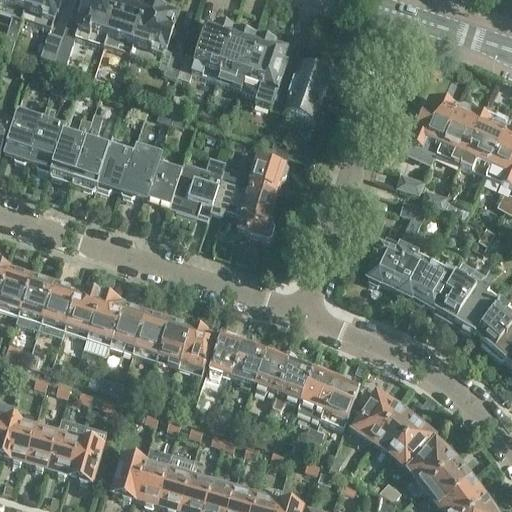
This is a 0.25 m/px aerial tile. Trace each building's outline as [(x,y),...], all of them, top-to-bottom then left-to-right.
[(28,0),(0,0),(0,18),(12,22),(10,29),(9,29),(5,42),(15,45),(19,33),(18,32),(21,25),(28,0)] [(28,0),(21,25),(50,35),(55,20),(57,20),(63,0),(28,0)] [(73,42),(103,52),(119,3),(119,2),(112,0),(87,0),(86,4),(85,4),(77,27),(78,27),(73,42)] [(129,61),(145,12),(119,3),(103,52),(97,71),(105,75),(112,55),(129,61)] [(145,12),(129,61),(158,70),(157,74),(164,76),(164,79),(176,83),(183,61),(165,55),(173,33),(171,32),(175,21),(146,11),(146,12),(145,12)] [(183,61),(176,83),(188,87),(190,79),(216,88),(231,40),(231,39),(207,31),(195,64),(184,61),(183,61)] [(46,45),(40,62),(54,66),(62,42),(48,38),(46,45)] [(231,40),(216,88),(240,96),(239,98),(240,98),(256,47),(255,48),(231,40)] [(54,66),(53,71),(65,75),(75,46),(62,42),(54,66)] [(253,109),(283,119),(292,91),(280,87),(287,69),(281,67),(282,61),(280,55),(256,47),(240,98),(255,103),(253,109)] [(283,119),(282,120),(283,120),(313,130),(331,75),(331,73),(330,70),(329,66),(326,62),(324,62),(321,63),(317,65),(314,69),(312,75),(299,71),(292,91),(283,119)] [(28,73),(20,71),(16,80),(24,83),(28,73)] [(435,161),(456,113),(439,106),(438,110),(428,105),(409,150),(410,150),(405,159),(416,164),(420,155),(435,161)] [(135,112),(132,120),(144,124),(147,115),(135,112)] [(76,139),(63,134),(49,179),(50,179),(50,181),(52,184),(59,186),(64,184),(72,186),(94,121),(93,120),(94,118),(81,113),(76,129),(79,131),(76,139)] [(456,113),(435,161),(459,172),(481,124),(456,113)] [(18,115),(4,160),(14,164),(14,165),(15,168),(23,170),(26,169),(26,167),(27,168),(42,123),(26,118),(18,115)] [(0,120),(0,156),(10,124),(0,120)] [(173,120),(170,129),(182,133),(185,124),(173,120)] [(205,120),(202,130),(222,137),(225,128),(226,128),(226,126),(205,120)] [(102,123),(94,121),(72,186),(81,189),(81,191),(84,195),(90,197),(94,195),(94,193),(96,193),(110,150),(95,145),(102,123)] [(42,123),(27,168),(36,171),(35,171),(38,175),(49,179),(63,134),(64,130),(42,123)] [(506,135),(481,124),(459,172),(484,183),(506,135)] [(134,153),(119,199),(122,202),(130,205),(133,203),(133,202),(144,205),(144,203),(145,203),(156,167),(159,160),(168,129),(159,126),(149,157),(135,152),(134,153)] [(289,131),(280,129),(276,141),(285,144),(289,131)] [(511,137),(506,135),(484,183),(510,195),(511,189),(511,137)] [(295,152),(275,145),(271,156),(291,162),(295,152)] [(119,198),(119,199),(134,153),(111,146),(110,150),(96,193),(107,197),(111,195),(119,197),(119,198)] [(183,168),(169,211),(170,211),(168,214),(197,223),(201,210),(211,213),(210,217),(220,186),(224,176),(226,168),(209,163),(205,175),(183,168)] [(220,186),(274,202),(284,171),(258,163),(256,168),(250,166),(245,182),(224,176),(220,186)] [(145,203),(169,211),(183,168),(181,174),(156,167),(145,203)] [(410,198),(417,199),(422,188),(400,180),(395,194),(410,198)] [(274,202),(220,186),(210,217),(223,221),(225,215),(242,220),(236,237),(263,246),(270,244),(274,233),(270,228),(266,227),(274,202)] [(422,208),(443,214),(449,202),(425,196),(422,208)] [(496,212),(504,217),(511,202),(511,200),(504,197),(496,212)] [(380,290),(388,294),(411,247),(421,226),(422,226),(428,214),(405,207),(402,220),(409,222),(398,250),(384,244),(381,251),(377,250),(370,265),(374,267),(366,284),(367,284),(367,286),(367,289),(376,293),(379,292),(380,290)] [(485,233),(477,247),(486,253),(495,239),(485,233)] [(424,239),(417,236),(411,247),(419,251),(424,239)] [(411,247),(388,294),(397,298),(396,299),(398,303),(405,307),(410,306),(429,270),(415,263),(420,251),(419,251),(411,247)] [(483,269),(476,279),(483,284),(489,274),(483,269)] [(444,273),(429,270),(410,306),(411,305),(412,305),(412,308),(420,312),(422,312),(423,311),(431,316),(454,278),(444,273)] [(433,320),(451,331),(477,291),(467,284),(469,281),(457,274),(454,278),(431,316),(432,316),(432,317),(433,320)] [(489,274),(483,284),(489,288),(496,278),(489,274)] [(30,283),(7,275),(0,298),(0,317),(6,320),(7,315),(19,319),(30,283)] [(19,319),(17,323),(40,330),(41,326),(53,290),(30,283),(19,319)] [(53,290),(41,326),(40,330),(40,331),(51,334),(53,329),(64,333),(76,298),(53,290)] [(477,291),(451,331),(469,342),(473,341),(496,309),(484,301),(487,297),(477,291)] [(76,298),(64,333),(63,338),(74,341),(75,337),(87,341),(99,304),(76,296),(76,298)] [(84,350),(82,355),(105,362),(107,358),(108,353),(110,348),(122,312),(99,304),(87,341),(84,350)] [(480,352),(490,359),(511,331),(511,322),(505,317),(508,313),(499,306),(496,309),(473,341),(474,341),(480,346),(480,352)] [(110,348),(108,353),(120,356),(131,360),(132,355),(133,355),(144,320),(122,312),(110,348)] [(133,355),(131,360),(154,367),(167,327),(144,320),(133,355)] [(189,334),(167,327),(154,367),(176,375),(178,370),(189,334)] [(510,372),(511,369),(511,331),(490,359),(498,366),(503,366),(510,372)] [(189,334),(178,370),(189,374),(188,378),(200,382),(213,342),(189,334)] [(219,343),(207,376),(209,377),(209,381),(218,385),(221,381),(230,384),(242,351),(219,343)] [(242,351),(230,384),(240,387),(240,392),(249,395),(251,391),(253,392),(266,359),(242,351)] [(4,363),(13,366),(16,354),(7,352),(4,363)] [(27,371),(35,374),(39,362),(31,359),(27,371)] [(266,359),(253,392),(255,392),(254,397),(264,400),(267,397),(276,400),(288,367),(266,359)] [(48,378),(58,381),(61,369),(52,366),(48,378)] [(276,400),(271,413),(280,417),(285,408),(295,412),(297,408),(299,409),(311,375),(288,367),(276,400)] [(1,382),(12,386),(15,377),(3,373),(1,382)] [(296,416),(320,426),(334,386),(311,375),(299,409),(296,416)] [(87,391),(95,394),(99,381),(91,378),(87,391)] [(30,393),(43,396),(46,388),(32,384),(30,393)] [(110,398),(118,401),(122,389),(114,386),(110,398)] [(343,436),(345,429),(352,410),(358,396),(334,386),(320,426),(343,436)] [(51,398),(67,403),(70,394),(55,389),(51,398)] [(136,394),(133,406),(141,408),(145,396),(136,394)] [(76,406),(89,410),(92,402),(79,397),(76,406)] [(352,410),(345,429),(374,448),(396,417),(375,403),(373,405),(364,399),(356,412),(352,410)] [(159,401),(156,413),(163,416),(167,403),(159,401)] [(100,414),(112,418),(115,409),(103,405),(100,414)] [(0,462),(1,463),(13,422),(15,412),(0,407),(0,462)] [(178,420),(187,423),(191,410),(182,407),(178,420)] [(396,417),(374,448),(392,462),(416,432),(396,417)] [(144,428),(154,431),(156,423),(146,420),(144,428)] [(212,435),(222,438),(226,423),(217,420),(212,435)] [(13,422),(1,463),(23,469),(35,429),(13,422)] [(45,476),(68,482),(80,442),(83,431),(61,425),(58,435),(45,476)] [(166,435),(177,438),(179,430),(168,427),(166,435)] [(35,429),(23,469),(45,476),(58,435),(35,429)] [(80,442),(68,482),(90,489),(102,448),(105,437),(83,431),(80,442)] [(304,444),(312,446),(316,435),(308,432),(304,444)] [(392,462),(409,477),(434,451),(433,451),(436,448),(416,432),(392,462)] [(249,448),(258,451),(263,436),(255,433),(249,448)] [(188,442),(199,445),(201,437),(191,434),(188,442)] [(316,435),(312,446),(319,449),(323,437),(316,435)] [(263,436),(258,451),(266,454),(271,439),(263,436)] [(210,450),(221,454),(224,445),(213,441),(210,450)] [(224,445),(221,454),(233,457),(236,449),(224,445)] [(434,451),(409,477),(415,484),(409,488),(417,498),(423,494),(424,494),(451,468),(434,451)] [(145,465),(133,505),(155,511),(167,472),(170,460),(148,453),(145,465)] [(244,461),(255,464),(257,456),(246,453),(244,461)] [(110,499),(133,505),(145,465),(122,459),(110,499)] [(155,511),(156,511),(179,511),(190,478),(193,466),(171,460),(168,472),(167,472),(155,511)] [(270,465),(281,468),(283,463),(271,460),(270,465)] [(327,474),(336,478),(341,467),(332,463),(327,474)] [(424,494),(437,511),(440,511),(467,488),(452,469),(451,468),(424,494)] [(304,476),(316,479),(318,472),(306,469),(304,476)] [(350,484),(356,488),(363,476),(356,472),(350,484)] [(316,486),(329,491),(333,481),(320,477),(316,486)] [(190,478),(179,511),(203,511),(212,484),(190,478)] [(228,511),(235,491),(212,484),(203,511),(228,511)] [(342,496),(352,500),(355,492),(345,488),(342,496)] [(378,497),(385,502),(393,494),(387,488),(378,497)] [(440,511),(477,511),(483,508),(467,488),(440,511)] [(228,511),(252,511),(257,497),(235,491),(228,511)] [(257,497),(252,511),(276,511),(279,503),(281,496),(271,493),(269,501),(257,497)] [(385,502),(386,502),(392,507),(400,498),(394,493),(393,494),(385,502)] [(376,511),(383,511),(386,502),(385,502),(378,497),(376,511)] [(386,502),(383,511),(393,511),(395,511),(392,507),(386,502)] [(279,503),(276,511),(300,511),(301,510),(279,503)]
